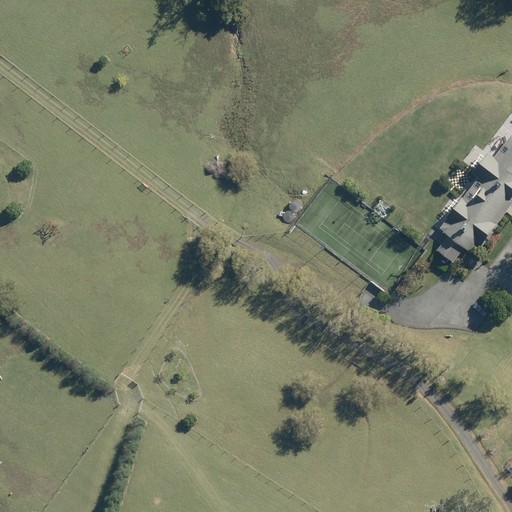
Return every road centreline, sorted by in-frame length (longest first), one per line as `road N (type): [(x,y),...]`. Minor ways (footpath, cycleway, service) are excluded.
road 1 (track): [(0,58),(223,233),(322,286),(394,306),(436,307),(492,279),(511,280)]
road 2 (track): [(201,216),(196,243),(211,260),(425,389),(511,495)]
